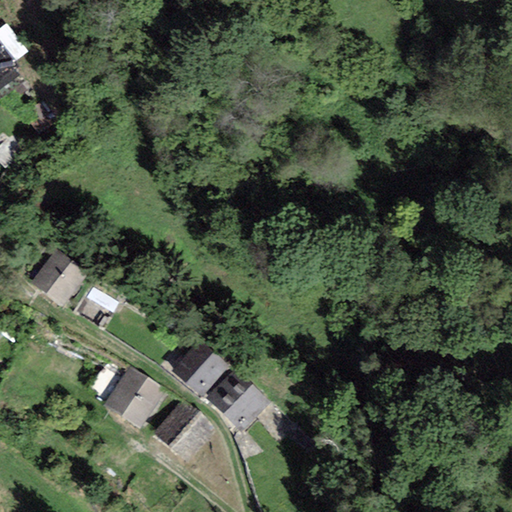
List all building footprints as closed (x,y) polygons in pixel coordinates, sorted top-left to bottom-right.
[(0,41),(0,90),(18,76),(12,69),(18,65),(0,41)] [(55,251),(30,283),(63,308),(88,276),(55,251)] [(198,343),(175,373),(205,396),(228,367),(198,343)] [(130,366),(104,406),(141,429),(167,389),(130,366)] [(268,409),(230,380),(211,406),(248,435),(268,409)] [(216,430),(180,402),(152,437),(188,465),(216,430)]
